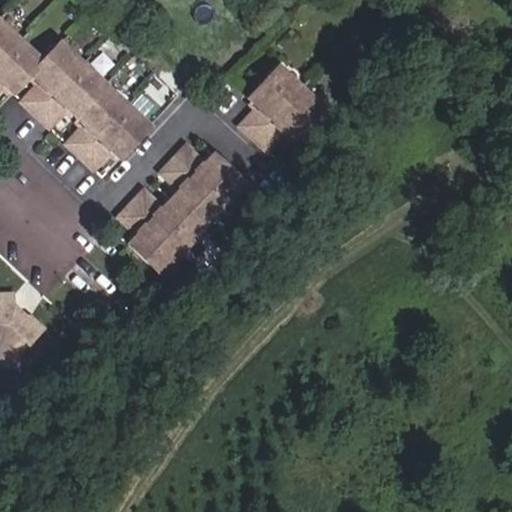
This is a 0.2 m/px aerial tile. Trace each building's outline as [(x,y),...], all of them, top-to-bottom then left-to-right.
[(134,147),(163,116),(72,31),(54,51),(0,2),(0,92),(16,75),(25,84),(43,64),(52,73),(35,92),(61,117),(79,97),(98,115),(80,134),(107,158),(125,139),(134,147)] [(309,126),(338,95),(292,53),(263,84),(273,93),(255,113),(282,138),(300,117),(309,126)] [(145,235),(176,264),(260,172),(229,143),(220,152),(201,135),(179,158),(198,176),(178,199),(158,181),(134,207),(153,226),(145,235)] [(19,370),(46,340),(33,327),(23,328),(17,322),(17,304),(0,303),(0,354),(2,354),(19,370)] [(0,366),(12,377),(19,370),(2,354),(0,354),(0,366)]
